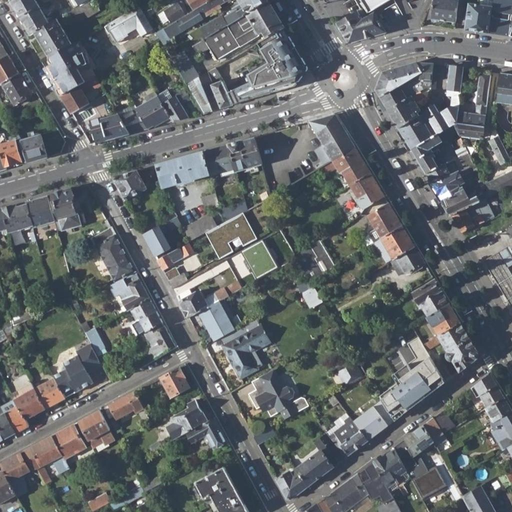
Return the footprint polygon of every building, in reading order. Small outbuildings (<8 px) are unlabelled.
[(35,0),(9,0),(30,34),(35,32),(49,24),(35,0)] [(101,9),(95,0),(88,0),(76,8),(67,13),(75,26),(101,9)] [(201,27),(207,36),(269,0),(268,0),(211,0),(194,10),(186,15),(171,24),(156,33),(162,44),(173,38),(172,36),(182,30),(183,31),(221,8),(220,6),(228,0),(239,0),(241,2),(231,8),(233,11),(223,17),(221,15),(201,27)] [(188,0),(194,10),(211,0),(188,0)] [(263,33),(266,38),(285,27),(270,2),(269,0),(207,36),(192,45),(197,54),(209,48),(217,60),(263,33)] [(359,0),(369,13),(366,6),(361,0),(359,0)] [(390,0),(361,0),(366,6),(369,13),(382,5),(390,0)] [(434,0),(431,18),(456,21),(458,0),(434,0)] [(489,32),(510,36),(511,28),(511,0),(494,0),(493,7),(489,32)] [(284,10),(279,2),(275,4),(280,12),(282,11),(284,10)] [(489,32),(493,7),(480,5),(469,3),(466,29),(489,32)] [(179,4),(164,12),(171,24),(186,15),(179,4)] [(139,5),(109,23),(120,41),(130,35),(128,32),(137,27),(142,35),(153,29),(139,5)] [(342,31),(349,43),(386,33),(375,13),(368,17),(362,8),(337,23),(342,31)] [(35,32),(51,58),(71,46),(76,42),(70,32),(69,32),(60,17),(49,24),(35,32)] [(266,38),(259,42),(271,62),(250,74),(252,81),(228,93),(234,104),(292,88),(292,87),(294,86),(307,68),(306,64),(307,64),(285,27),(266,38)] [(71,46),(51,58),(55,65),(46,70),(65,102),(82,90),(94,83),(97,80),(100,78),(97,71),(93,64),(87,49),(81,40),(76,42),(71,46)] [(0,61),(8,57),(0,42),(0,61)] [(171,58),(187,85),(199,78),(184,51),(171,58)] [(0,80),(2,84),(19,74),(8,57),(0,61),(0,80)] [(377,90),(381,97),(400,86),(409,81),(412,79),(419,75),(417,63),(383,72),(380,81),(377,90)] [(417,63),(419,75),(420,80),(424,89),(432,85),(434,64),(417,63)] [(294,86),(292,87),(292,88),(293,87),(295,86),(307,69),(308,66),(307,64),(306,64),(307,68),(294,86)] [(445,113),(435,105),(424,111),(433,127),(437,135),(457,123),(458,113),(463,68),(450,66),(448,90),(454,90),(452,106),(445,113)] [(215,68),(207,74),(210,81),(220,78),(215,68)] [(511,74),(500,73),(497,103),(511,104),(511,74)] [(2,84),(15,106),(32,95),(20,74),(2,84)] [(228,93),(222,81),(212,85),(210,81),(207,74),(199,78),(187,85),(203,113),(234,104),(228,93)] [(480,74),(476,105),(477,105),(476,115),(458,113),(457,123),(485,127),(491,75),(480,74)] [(419,75),(412,79),(414,83),(420,80),(419,75)] [(94,83),(99,92),(103,90),(97,80),(94,83)] [(400,86),(408,99),(415,94),(416,94),(409,81),(400,86)] [(400,86),(381,97),(389,110),(408,99),(400,86)] [(65,102),(72,114),(88,104),(82,90),(65,102)] [(181,104),(191,98),(186,90),(176,96),(178,99),(181,104)] [(408,99),(389,110),(399,127),(420,116),(418,112),(420,109),(416,101),(423,97),(420,92),(416,94),(415,94),(408,99)] [(155,100),(138,111),(148,128),(174,121),(164,105),(163,104),(157,93),(153,96),(155,100)] [(164,105),(174,121),(192,116),(190,112),(187,113),(181,104),(178,99),(176,96),(163,104),(164,105)] [(118,114),(130,133),(148,128),(138,111),(137,109),(126,116),(121,108),(116,111),(118,114)] [(130,133),(118,114),(93,121),(99,142),(130,133)] [(323,166),(356,147),(345,130),(336,114),(310,121),(324,145),(314,151),(323,166)] [(428,130),(420,116),(399,127),(412,149),(433,137),(428,130)] [(434,185),(459,173),(453,158),(454,157),(450,149),(435,156),(431,148),(459,133),(458,130),(458,127),(458,125),(457,123),(437,135),(433,137),(412,149),(434,185)] [(460,135),(483,138),(485,127),(457,123),(458,125),(458,127),(458,130),(459,133),(460,135)] [(433,127),(428,130),(433,137),(437,135),(433,127)] [(494,149),(502,146),(499,138),(494,128),(490,140),(494,149)] [(511,132),(499,138),(502,146),(506,154),(510,153),(511,151),(511,132)] [(1,149),(6,166),(23,161),(20,150),(25,149),(23,141),(20,134),(9,137),(11,142),(0,145),(1,149)] [(30,139),(23,141),(25,149),(29,162),(49,156),(43,135),(37,137),(30,139)] [(237,171),(262,164),(256,139),(242,142),(242,141),(229,144),(237,171)] [(237,171),(229,144),(205,151),(211,175),(211,176),(221,173),(222,176),(237,172),(237,171)] [(323,166),(322,167),(326,174),(337,167),(339,172),(343,170),(351,185),(371,173),(356,147),(323,166)] [(157,165),(164,188),(180,184),(180,185),(196,181),(195,179),(211,175),(205,151),(157,165)] [(458,159),(463,170),(470,167),(474,165),(468,154),(458,159)] [(474,165),(470,167),(474,176),(479,173),(475,165),(474,165)] [(434,185),(443,200),(462,191),(461,187),(458,189),(457,185),(474,176),(470,167),(463,170),(459,173),(434,185)] [(115,181),(126,200),(147,188),(137,170),(117,176),(115,181)] [(368,193),(373,202),(385,195),(371,173),(351,185),(359,198),(368,193)] [(474,179),(476,184),(477,184),(483,181),(480,175),(474,179)] [(501,178),(506,189),(511,186),(507,175),(501,178)] [(496,180),(501,192),(506,189),(501,178),(496,180)] [(488,191),(490,197),(501,192),(496,180),(488,184),(485,185),(486,187),(488,191)] [(480,189),(486,187),(485,185),(484,183),(483,181),(477,184),(480,189)] [(347,188),(338,192),(341,198),(351,192),(348,187),(347,188)] [(71,189),(54,195),(63,230),(82,225),(71,189)] [(490,197),(488,191),(476,196),(473,189),(463,193),(462,191),(443,200),(452,215),(476,204),(490,197)] [(201,196),(204,209),(219,206),(215,193),(201,196)] [(58,231),(63,230),(54,195),(49,196),(56,222),(58,231)] [(3,209),(10,233),(34,226),(34,228),(56,222),(49,196),(27,202),(28,205),(15,208),(14,205),(3,209)] [(434,198),(431,200),(436,210),(440,208),(434,198)] [(226,217),(249,209),(247,201),(223,208),(226,217)] [(369,214),(382,238),(403,226),(389,202),(369,214)] [(452,215),(462,233),(485,222),(476,204),(452,215)] [(335,218),(340,226),(356,217),(351,208),(335,218)] [(0,209),(0,237),(5,236),(4,234),(10,233),(3,209),(0,209)] [(218,226),(206,233),(220,258),(234,250),(229,241),(239,236),(244,245),(257,237),(243,212),(218,226)] [(184,228),(191,241),(206,233),(218,226),(211,213),(184,228)] [(156,257),(171,248),(169,242),(164,234),(182,224),(178,216),(158,227),(144,235),(156,257)] [(140,227),(144,235),(158,227),(155,220),(140,227)] [(381,239),(393,259),(415,246),(403,226),(382,238),(381,239)] [(96,244),(116,282),(136,271),(116,234),(96,244)] [(294,253),(310,280),(336,265),(320,238),(294,253)] [(194,251),(189,242),(158,260),(163,270),(175,264),(174,262),(194,251)] [(511,265),(511,245),(495,255),(485,261),(511,306),(511,272),(509,267),(511,265)] [(406,270),(408,273),(425,263),(415,246),(393,259),(401,273),(406,270)] [(109,285),(124,312),(131,309),(151,298),(137,273),(116,282),(109,285)] [(169,281),(174,289),(186,282),(188,280),(184,273),(169,281)] [(412,293),(428,317),(450,304),(435,280),(412,293)] [(300,292),(310,308),(323,301),(313,284),(300,292)] [(225,288),(205,299),(209,306),(224,298),(229,295),(225,288)] [(190,289),(178,296),(189,318),(197,313),(209,306),(205,299),(200,291),(193,295),(190,289)] [(131,309),(139,323),(142,321),(148,331),(164,323),(151,298),(131,309)] [(197,313),(213,342),(235,328),(230,318),(227,313),(231,311),(224,298),(209,306),(197,313)] [(428,317),(439,336),(461,323),(450,304),(428,317)] [(11,320),(12,326),(24,321),(33,317),(31,310),(10,318),(11,320)] [(331,316),(340,330),(345,327),(337,313),(331,316)] [(12,326),(11,320),(0,324),(0,331),(4,330),(12,326)] [(145,333),(148,331),(142,321),(139,323),(134,325),(140,335),(145,333)] [(147,355),(151,361),(177,347),(164,323),(148,331),(145,333),(151,345),(147,355)] [(455,363),(461,371),(477,359),(478,351),(461,323),(439,336),(449,352),(447,354),(448,357),(450,359),(452,358),(455,363)] [(222,345),(240,378),(258,369),(249,354),(270,342),(260,324),(222,345)] [(94,328),(86,332),(92,343),(97,353),(105,349),(94,328)] [(395,421),(417,404),(445,382),(418,337),(407,343),(415,358),(393,375),(397,382),(379,395),(382,400),(385,406),(395,421)] [(80,355),(65,363),(61,372),(54,376),(55,378),(63,393),(75,387),(74,385),(78,383),(81,389),(95,382),(89,372),(103,364),(102,363),(99,357),(97,353),(92,343),(77,351),(80,355)] [(357,358),(363,369),(385,356),(379,345),(357,358)] [(105,349),(97,353),(99,357),(108,353),(105,349)] [(103,364),(112,381),(121,376),(108,353),(99,357),(102,363),(103,364)] [(348,385),(363,377),(355,362),(341,370),(348,385)] [(161,377),(173,397),(192,387),(180,367),(161,377)] [(249,394),(258,408),(262,405),(265,404),(268,410),(271,416),(281,411),(286,419),(309,406),(305,398),(303,397),(293,402),(291,399),(295,397),(296,391),(294,387),(289,386),(285,388),(274,368),(256,377),(262,387),(257,389),(249,394)] [(478,391),(487,407),(505,397),(490,373),(470,388),(473,394),(478,391)] [(262,387),(256,377),(252,380),(257,389),(262,387)] [(55,378),(35,389),(46,409),(66,398),(63,393),(55,378)] [(16,399),(27,419),(46,409),(35,389),(32,383),(23,388),(27,394),(16,399)] [(104,408),(117,433),(122,431),(116,420),(125,415),(127,419),(145,410),(135,391),(104,408)] [(485,408),(493,421),(511,410),(511,408),(505,397),(487,407),(485,408)] [(6,413),(16,433),(30,425),(27,419),(16,399),(3,407),(6,413)] [(169,428),(176,440),(188,433),(202,425),(209,422),(197,400),(189,405),(190,408),(173,417),(177,424),(169,428)] [(382,400),(353,421),(368,441),(395,421),(385,406),(382,400)] [(0,441),(16,433),(6,413),(3,407),(0,402),(0,441)] [(433,416),(443,433),(450,429),(453,427),(443,409),(433,416)] [(79,421),(89,440),(93,448),(104,442),(100,434),(111,429),(100,410),(79,421)] [(492,430),(502,448),(503,450),(505,449),(511,445),(511,410),(493,421),(491,422),(494,429),(492,430)] [(327,434),(328,436),(335,432),(346,424),(344,421),(350,417),(347,413),(335,422),(336,425),(326,433),(327,434)] [(433,416),(424,423),(433,438),(434,441),(436,444),(446,438),(443,433),(433,416)] [(353,421),(350,417),(344,421),(346,424),(335,432),(328,436),(337,448),(345,459),(349,455),(368,441),(353,421)] [(207,435),(215,449),(228,442),(216,418),(209,422),(202,425),(188,433),(193,442),(207,435)] [(433,438),(424,423),(404,438),(393,446),(395,448),(407,470),(422,498),(447,485),(436,465),(428,469),(419,452),(434,441),(433,438)] [(53,435),(65,458),(86,447),(74,424),(53,435)] [(315,427),(322,438),(327,434),(326,433),(320,425),(315,427)] [(254,437),(258,444),(276,434),(272,427),(254,437)] [(328,436),(327,434),(322,438),(316,443),(322,451),(296,469),(298,471),(309,486),(345,459),(337,448),(328,436)] [(47,471),(60,464),(61,465),(67,462),(65,458),(53,435),(31,447),(24,451),(35,470),(38,469),(46,485),(53,482),(47,471)] [(151,447),(154,451),(163,446),(161,441),(151,447)] [(399,475),(407,470),(395,448),(383,457),(382,455),(373,461),(377,467),(388,487),(401,478),(399,475)] [(4,471),(10,482),(17,495),(18,496),(27,491),(23,475),(31,471),(21,453),(0,464),(4,471)] [(249,511),(225,467),(208,475),(201,463),(165,482),(180,511),(198,511),(210,506),(213,511),(249,511)] [(388,487),(377,467),(362,479),(375,503),(390,492),(388,487)] [(0,472),(0,503),(17,495),(10,482),(4,471),(0,472)] [(287,497),(292,499),(309,486),(298,471),(292,474),(291,472),(277,479),(287,497)] [(511,483),(505,472),(480,485),(487,498),(511,484),(511,483)] [(143,487),(145,492),(164,482),(161,477),(143,487)] [(326,498),(333,511),(338,511),(343,508),(345,511),(366,495),(352,478),(326,498)] [(495,511),(487,498),(480,485),(463,495),(472,511),(495,511)] [(143,487),(122,497),(126,504),(146,493),(145,492),(143,487)] [(89,504),(93,511),(94,511),(102,508),(111,503),(112,503),(107,494),(89,504)] [(126,504),(122,497),(112,503),(111,503),(115,510),(126,504)] [(306,511),(333,511),(326,498),(306,511)]
